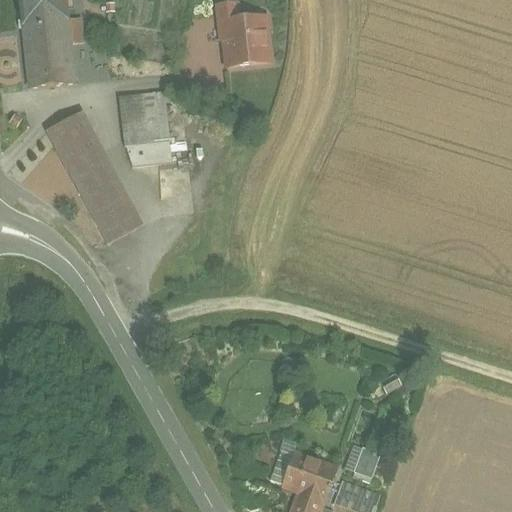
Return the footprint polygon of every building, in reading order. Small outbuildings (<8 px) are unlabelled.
[(73,0),(24,0),(36,102),(84,96),(73,0)] [(241,7),(216,10),(224,77),(275,71),(269,22),(244,25),(241,7)] [(173,104),(127,110),(133,159),(179,154),(173,104)] [(129,197),(92,126),(55,145),(92,216),(129,197)] [(379,463),(357,455),(351,469),(374,478),(379,463)] [(310,466),(294,460),(280,500),(303,508),(301,511),(327,511),(340,477),(325,471),(322,478),(308,473),(310,466)] [(337,506),(356,511),(376,511),(382,494),(346,481),(337,506)]
